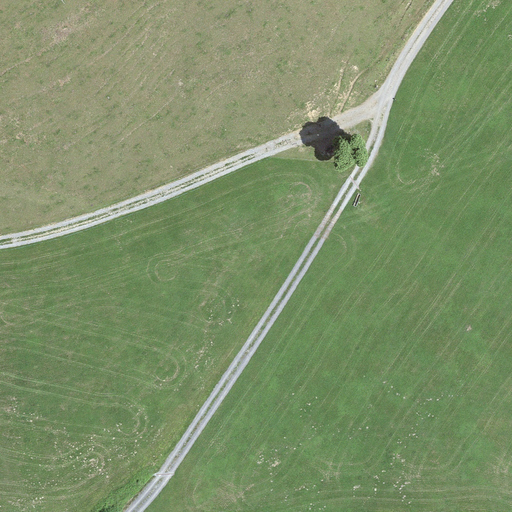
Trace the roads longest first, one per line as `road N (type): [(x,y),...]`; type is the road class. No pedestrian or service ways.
road 1 (track): [(390,99),(368,159),(324,234),(132,511)]
road 2 (track): [(390,99),(155,196),(0,243)]
